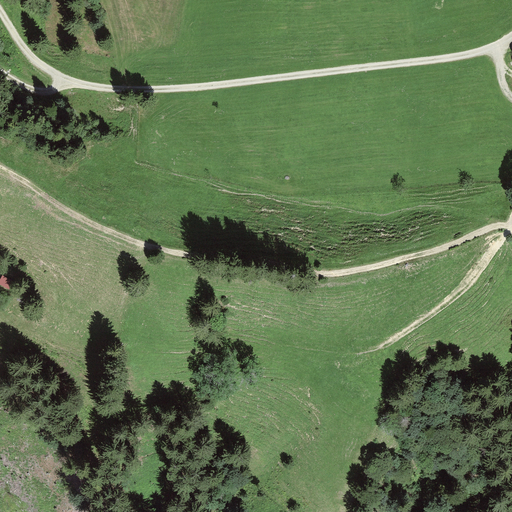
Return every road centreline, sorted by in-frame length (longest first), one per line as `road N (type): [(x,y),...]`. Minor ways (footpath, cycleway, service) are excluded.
road 1 (track): [(511,36),(442,58),(191,87),(108,88),(36,62),(0,5)]
road 2 (track): [(0,170),(109,231),(287,269),(338,272),(511,226)]
